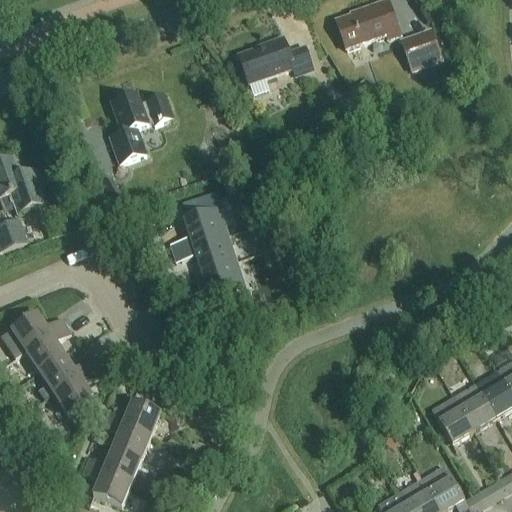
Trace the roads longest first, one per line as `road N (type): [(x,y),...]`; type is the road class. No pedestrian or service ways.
road 1 (tertiary): [(0,81),(225,0)]
road 2 (residential): [(0,297),(74,266),(91,271),(152,364)]
